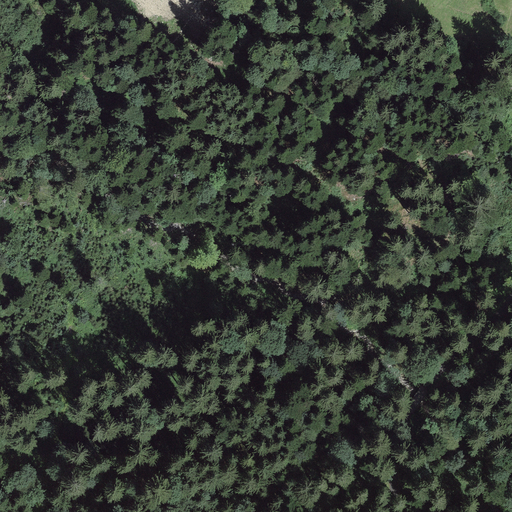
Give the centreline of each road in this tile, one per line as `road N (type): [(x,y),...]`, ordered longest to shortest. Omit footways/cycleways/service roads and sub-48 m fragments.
road 1 (unclassified): [(511,302),(401,419),(393,511)]
road 2 (track): [(38,511),(66,400),(71,308)]
